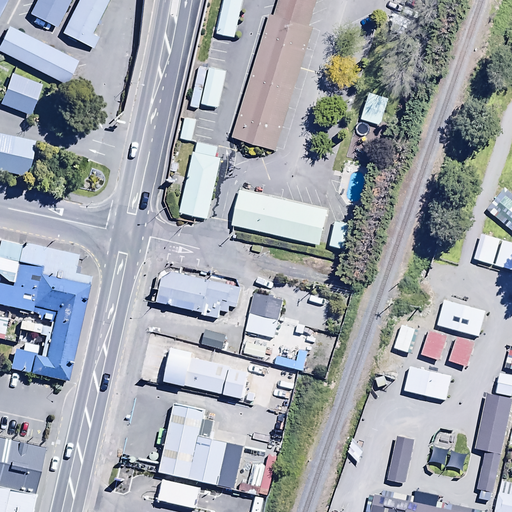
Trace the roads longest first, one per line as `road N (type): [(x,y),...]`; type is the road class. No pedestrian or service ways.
road 1 (trunk): [(65,511),(127,234)]
road 2 (trunk): [(127,234),(176,0)]
road 3 (tertiary): [(0,206),(127,234)]
